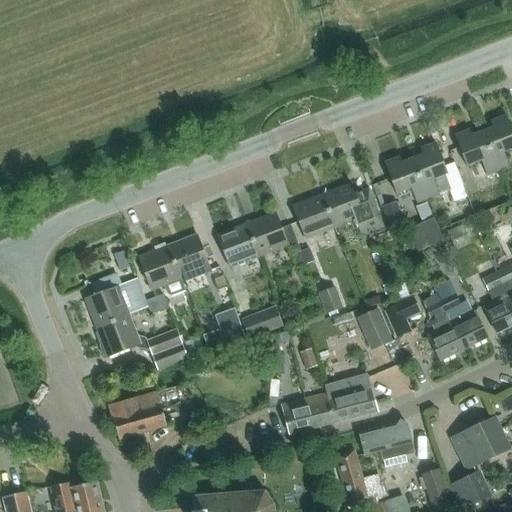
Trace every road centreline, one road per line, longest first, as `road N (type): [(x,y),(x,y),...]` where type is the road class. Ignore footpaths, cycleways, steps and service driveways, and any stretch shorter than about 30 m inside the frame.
road 1 (tertiary): [(19,247),(511,49)]
road 2 (residential): [(123,482),(383,418),(511,357)]
road 3 (tertiary): [(19,247),(85,420)]
